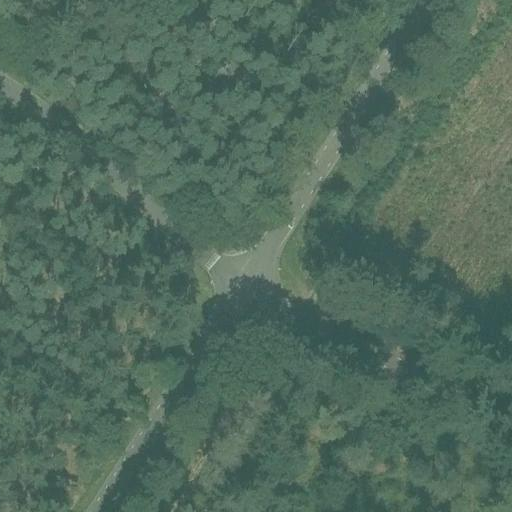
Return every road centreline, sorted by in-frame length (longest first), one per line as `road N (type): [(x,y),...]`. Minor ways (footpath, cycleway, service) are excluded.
road 1 (tertiary): [(248,284),(427,0)]
road 2 (unclassified): [(248,284),(206,258),(0,85)]
road 3 (tertiary): [(511,425),(248,284)]
road 4 (tertiary): [(98,511),(248,284)]
